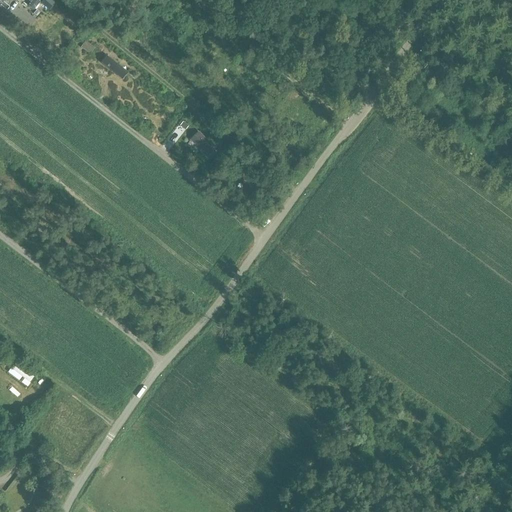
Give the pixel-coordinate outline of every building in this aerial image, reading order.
[(27,0),(31,3),(29,6),(33,10),(41,2),(40,1),(40,0),(27,0)] [(96,46),(86,40),(81,48),(91,55),(96,46)] [(102,62),(124,77),(128,71),(107,55),(102,62)] [(217,151),(214,148),(215,147),(213,145),(212,146),(200,133),(191,141),(209,159),(217,151)] [(236,158),(230,165),(232,172),(225,180),(233,186),(242,175),(246,178),(249,174),(245,172),(248,168),(236,158)] [(17,363),(12,369),(30,383),(35,377),(17,363)]
